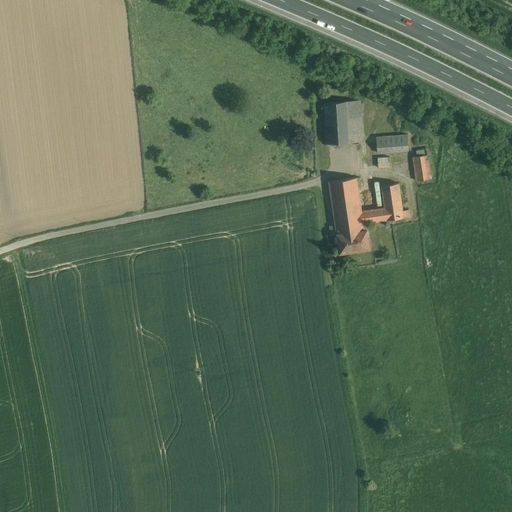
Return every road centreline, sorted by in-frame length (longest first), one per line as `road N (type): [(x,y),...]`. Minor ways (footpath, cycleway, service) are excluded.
road 1 (track): [(315,181),(365,511)]
road 2 (motorway): [(278,0),(511,105)]
road 3 (motorway): [(511,77),(355,0)]
